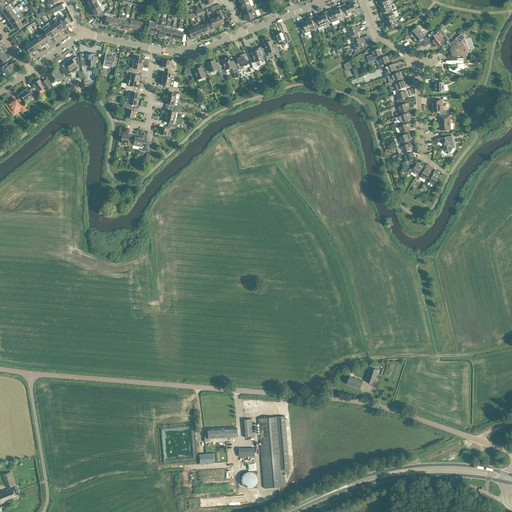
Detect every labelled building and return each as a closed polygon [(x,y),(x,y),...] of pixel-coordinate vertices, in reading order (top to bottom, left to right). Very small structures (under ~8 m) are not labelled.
[(0,10),(1,10),(11,3),(10,3),(8,0),(6,0),(6,1),(5,0),(4,0),(3,1),(0,3),(0,10)] [(99,6),(102,5),(101,3),(100,2),(98,0),(97,0),(89,4),(91,10),(99,6)] [(352,4),(349,5),(353,14),(355,13),(360,11),(362,11),(361,7),(358,8),(355,0),(351,2),(352,4)] [(381,8),(390,5),(388,0),(380,0),(376,2),(378,6),(380,5),(381,8)] [(241,10),(250,6),(248,1),(240,4),(241,7),(240,7),(241,10)] [(5,15),(14,8),(13,6),(13,5),(12,3),(11,3),(1,10),(5,15)] [(53,13),(64,8),(64,9),(67,8),(64,3),(58,6),(55,8),(51,9),(52,12),(52,11),(53,13)] [(353,14),(349,5),(346,6),(345,4),(341,5),(346,17),(353,14)] [(339,20),(346,17),(341,5),(337,7),(338,9),(335,10),(339,20)] [(382,16),(393,12),(390,5),(381,8),(382,11),(380,12),(382,16)] [(102,17),(104,14),(102,12),(99,6),(91,10),(94,15),(96,14),(97,16),(98,17),(100,16),(102,17)] [(253,12),(251,7),(250,6),(241,10),(242,10),(244,14),(243,15),(244,15),(255,11),(253,12)] [(7,21),(18,13),(14,8),(5,15),(6,17),(5,18),(7,21)] [(216,17),(215,17),(219,26),(220,26),(221,27),(224,26),(224,24),(222,17),(223,16),(221,9),(218,10),(218,15),(218,16),(216,17)] [(339,20),(335,10),(332,12),(331,9),(327,11),(332,22),(339,20)] [(246,21),(254,18),(257,16),(255,11),(244,15),(246,21)] [(325,25),(332,22),(327,11),(323,13),(324,15),(321,16),(325,25)] [(387,22),(396,19),(393,12),(382,16),(383,20),(385,19),(387,22)] [(19,19),(21,17),(18,13),(7,21),(8,23),(9,22),(11,25),(19,19)] [(110,14),(110,17),(107,17),(104,15),(104,14),(102,17),(98,22),(101,25),(102,23),(105,24),(105,25),(111,26),(112,18),(113,15),(110,14)] [(62,15),(57,18),(57,19),(64,28),(69,25),(67,23),(64,18),(62,15)] [(325,25),(321,16),(318,17),(317,15),(314,16),(318,28),(325,25)] [(122,29),(125,18),(124,17),(122,16),(121,17),(119,17),(118,19),(116,27),(122,29)] [(311,31),(318,28),(314,16),(309,18),(310,20),(307,21),(311,31)] [(213,28),(219,26),(215,17),(210,19),(213,28)] [(64,28),(57,19),(56,18),(51,21),(59,32),(64,28)] [(15,29),(22,25),(23,27),(29,23),(27,20),(22,24),(19,19),(11,25),(15,29)] [(210,19),(209,20),(209,19),(204,21),(209,32),(214,30),(213,28),(210,19)] [(400,21),(397,22),(396,19),(387,22),(388,25),(386,26),(387,30),(403,24),(403,23),(402,24),(402,23),(402,22),(401,22),(400,21)] [(134,29),(136,21),(130,20),(128,30),(129,30),(129,28),(134,29)] [(311,31),(307,21),(304,23),(303,20),(299,22),(302,31),(301,31),(303,34),(311,31)] [(54,35),(59,32),(51,21),(49,23),(52,26),(49,28),(54,35)] [(141,31),(143,22),(136,21),(134,29),(141,31)] [(155,24),(154,24),(155,22),(149,21),(149,23),(147,32),(153,33),(155,24)] [(203,35),(209,32),(204,21),(205,23),(199,25),(203,35)] [(199,25),(199,26),(197,22),(196,22),(195,24),(193,25),(197,37),(203,35),(199,25)] [(346,34),(360,29),(359,26),(356,27),(355,24),(345,27),(347,32),(346,32),(346,34)] [(54,35),(49,28),(47,25),(41,28),(45,33),(49,39),(54,35)] [(189,33),(187,34),(187,35),(187,41),(191,39),(197,37),(193,25),(192,25),(193,28),(188,30),(189,33)] [(170,39),(173,27),(172,27),(172,30),(166,29),(164,38),(170,39)] [(176,40),(178,28),(173,27),(170,39),(170,41),(174,41),(174,40),(176,40)] [(425,36),(419,29),(419,30),(416,27),(409,33),(411,36),(417,43),(418,42),(420,44),(424,41),(425,42),(428,40),(428,39),(426,37),(424,39),(423,38),(425,36)] [(350,39),(359,35),(358,32),(361,31),(360,29),(346,34),(347,35),(348,35),(350,39)] [(287,42),(291,40),(288,33),(284,35),(284,32),(276,35),(277,38),(276,39),(277,42),(278,41),(279,45),(282,44),(282,45),(284,44),(285,44),(288,43),(287,42)] [(428,39),(428,40),(430,43),(432,42),(434,45),(437,48),(440,45),(443,48),(447,45),(445,42),(448,38),(445,35),(444,35),(442,37),(437,32),(435,34),(430,38),(428,39)] [(41,37),(40,37),(45,44),(46,44),(50,40),(49,39),(45,33),(41,37)] [(464,44),(462,43),(465,36),(464,36),(465,34),(462,33),(450,43),(452,46),(450,50),(452,55),(457,57),(461,55),(463,57),(466,51),(464,44)] [(32,36),(35,40),(40,47),(41,47),(45,44),(40,37),(38,39),(36,36),(35,35),(33,36),(32,36)] [(351,45),(364,40),(363,37),(360,38),(359,35),(350,39),(351,43),(350,44),(351,45)] [(31,44),(30,44),(36,51),(40,47),(35,40),(31,44)] [(279,52),(278,50),(277,46),(274,47),(271,40),(264,43),(265,48),(268,53),(269,56),(279,52)] [(360,50),(360,48),(364,46),(362,43),(365,42),(364,40),(351,45),(351,46),(352,46),(354,50),(355,53),(360,50)] [(29,42),(21,47),(23,50),(27,55),(29,53),(30,55),(36,51),(30,44),(29,42)] [(255,51),(251,52),(253,56),(255,62),(258,61),(260,65),(264,63),(262,59),(261,56),(264,55),(263,51),(261,47),(255,49),(255,51)] [(378,59),(388,56),(388,55),(379,58),(378,56),(383,54),(381,47),(371,51),(372,54),(368,55),(368,56),(367,56),(367,57),(367,58),(368,60),(369,62),(378,59)] [(90,55),(85,55),(84,53),(80,53),(81,66),(83,66),(84,63),(85,61),(85,59),(87,59),(87,60),(87,61),(88,63),(88,64),(89,64),(90,64),(90,67),(95,67),(96,63),(97,63),(97,57),(93,56),(93,54),(90,54),(90,55)] [(139,54),(133,53),(133,55),(132,58),(134,58),(133,62),(142,64),(144,58),(139,57),(139,54)] [(243,56),(236,59),(238,63),(237,63),(239,68),(239,69),(238,69),(239,74),(240,73),(242,76),(245,75),(244,74),(245,74),(246,73),(244,69),(243,66),(246,66),(247,65),(249,64),(247,60),(248,60),(248,57),(246,53),(242,54),(243,56)] [(116,67),(117,62),(118,57),(115,57),(105,55),(103,64),(109,65),(108,66),(113,67),(113,66),(116,67)] [(379,69),(395,63),(394,63),(386,66),(385,63),(390,62),(388,56),(378,59),(377,59),(378,63),(379,62),(380,65),(378,66),(379,69)] [(79,67),(78,62),(78,57),(75,57),(75,58),(73,60),(71,58),(62,65),(63,67),(61,69),(66,76),(71,72),(73,73),(78,70),(78,68),(78,67),(79,67)] [(237,69),(235,65),(234,60),(230,61),(228,57),(221,60),(225,70),(230,68),(231,72),(237,69)] [(176,66),(171,65),(171,61),(162,59),(161,66),(169,68),(169,70),(177,72),(178,70),(175,69),(175,68),(176,66)] [(214,60),(206,63),(208,68),(209,72),(210,71),(217,68),(221,77),(224,76),(223,72),(222,72),(222,70),(220,66),(218,61),(215,63),(214,60)] [(449,70),(456,73),(457,71),(462,69),(462,70),(463,69),(465,68),(465,63),(464,63),(464,64),(464,60),(452,60),(452,66),(449,66),(449,70)] [(141,70),(142,64),(133,62),(132,68),(130,67),(129,70),(135,71),(136,69),(141,70)] [(0,71),(2,70),(4,73),(5,72),(7,75),(16,68),(12,63),(8,66),(6,64),(3,66),(0,67),(0,71)] [(395,74),(401,72),(401,71),(393,74),(392,71),(397,69),(395,63),(379,69),(385,67),(387,73),(385,74),(386,77),(395,74)] [(208,77),(205,69),(203,64),(197,67),(198,68),(193,70),(197,79),(205,77),(205,78),(208,77)] [(64,78),(59,73),(57,68),(54,70),(53,69),(47,74),(53,83),(57,80),(59,82),(64,78)] [(135,71),(129,70),(127,70),(126,72),(127,72),(127,74),(128,74),(128,76),(130,76),(129,79),(138,81),(140,75),(135,74),(135,71)] [(176,75),(177,72),(169,70),(168,73),(163,72),(162,78),(174,81),(175,75),(176,75)] [(391,85),(404,80),(399,82),(398,79),(403,77),(401,72),(395,74),(386,77),(388,76),(390,82),(385,84),(386,87),(391,85)] [(363,75),(351,79),(353,83),(365,79),(363,75)] [(173,87),(174,81),(162,78),(160,84),(170,86),(173,87)] [(52,87),(50,84),(47,80),(43,84),(39,79),(33,83),(39,91),(45,87),(47,90),(52,87)] [(137,87),(138,81),(129,79),(128,83),(127,82),(126,83),(121,82),(120,87),(124,87),(133,89),(134,87),(137,87)] [(435,92),(440,92),(444,91),(444,84),(447,84),(447,79),(441,79),(441,82),(438,82),(436,82),(435,82),(435,87),(434,87),(435,92)] [(405,90),(404,87),(406,87),(404,80),(391,85),(395,84),(397,90),(393,91),(394,94),(406,90),(405,90)] [(133,89),(124,87),(123,90),(125,91),(127,91),(125,97),(138,100),(140,94),(131,92),(132,89),(133,89)] [(38,95),(35,92),(32,88),(28,91),(26,89),(19,93),(22,96),(21,97),(26,103),(38,95)] [(178,93),(179,91),(173,90),(172,92),(167,91),(166,97),(175,99),(177,93),(178,93)] [(406,90),(394,94),(396,94),(398,99),(396,100),(398,104),(404,101),(403,98),(408,96),(406,90)] [(137,106),(138,100),(125,97),(124,103),(123,104),(123,105),(124,106),(125,106),(131,107),(132,105),(137,106)] [(179,100),(175,99),(166,97),(165,103),(166,104),(166,106),(179,109),(182,110),(182,105),(178,103),(179,100)] [(11,99),(5,104),(14,115),(16,114),(14,111),(19,108),(21,111),(23,114),(27,110),(28,110),(21,102),(19,103),(16,99),(15,100),(14,98),(12,100),(11,99)] [(443,110),(443,107),(442,100),(432,100),(432,104),(433,104),(433,112),(439,111),(440,114),(447,114),(447,112),(446,111),(445,110),(444,110),(443,110)] [(399,116),(404,114),(403,111),(409,109),(407,103),(397,106),(400,112),(396,113),(397,117),(399,116)] [(131,110),(131,107),(125,106),(124,106),(122,111),(126,111),(125,116),(134,118),(136,111),(131,110)] [(182,110),(179,109),(166,106),(165,109),(167,110),(166,116),(179,119),(181,114),(178,112),(178,109),(182,110)] [(397,124),(391,126),(392,129),(396,128),(398,127),(408,123),(405,124),(404,121),(408,120),(410,119),(408,113),(404,114),(399,116),(397,117),(395,117),(397,123),(397,124)] [(443,115),(438,115),(439,123),(440,123),(440,130),(449,130),(449,123),(451,123),(450,115),(443,115)] [(179,119),(166,116),(164,122),(169,123),(169,126),(178,128),(177,124),(178,124),(179,124),(180,123),(181,122),(181,121),(180,120),(179,119)] [(400,137),(405,134),(404,131),(410,129),(408,123),(398,127),(396,128),(398,133),(397,134),(398,137),(396,138),(400,137)] [(160,127),(158,134),(168,136),(169,136),(171,129),(174,130),(175,127),(178,128),(169,126),(168,128),(160,127)] [(129,146),(131,140),(128,140),(129,135),(122,133),(120,142),(125,143),(125,145),(129,146)] [(406,144),(409,143),(408,140),(411,139),(409,133),(405,134),(400,137),(396,138),(399,147),(398,147),(401,146),(406,144)] [(445,145),(442,150),(447,153),(447,154),(449,152),(450,153),(453,148),(454,148),(455,147),(452,135),(442,138),(443,144),(445,145)] [(139,146),(141,137),(135,136),(134,141),(131,140),(129,146),(133,147),(133,145),(139,146)] [(149,142),(146,142),(147,138),(141,137),(139,146),(142,147),(143,151),(147,152),(149,142)] [(407,154),(412,152),(411,150),(412,149),(410,143),(409,143),(406,144),(401,146),(398,147),(400,153),(397,154),(399,157),(407,154)] [(411,164),(410,164),(410,163),(411,162),(413,161),(412,159),(416,158),(413,152),(412,152),(407,154),(399,157),(399,158),(404,156),(406,161),(402,163),(404,166),(399,173),(400,174),(401,175),(400,176),(402,177),(409,166),(411,164)] [(417,175),(423,166),(417,163),(416,165),(414,164),(413,165),(412,166),(411,166),(408,172),(411,174),(412,172),(417,175)] [(426,180),(430,174),(431,171),(425,168),(422,174),(419,172),(423,166),(417,175),(415,178),(418,180),(420,177),(426,180)] [(426,180),(423,183),(424,183),(426,185),(430,188),(433,187),(434,185),(436,182),(438,184),(440,181),(437,180),(439,176),(434,173),(432,175),(430,174),(426,180)] [(373,384),(375,379),(378,369),(371,367),(366,382),(373,384)] [(347,384),(360,388),(363,381),(350,376),(347,384)] [(258,418),(262,458),(264,488),(285,486),(284,472),(286,472),(286,469),(289,469),(285,416),(258,418)] [(253,437),(252,424),(252,419),(244,419),(246,438),(253,437)] [(237,437),(237,432),(237,427),(207,429),(208,435),(204,435),(205,442),(209,441),(209,439),(237,437)] [(254,448),(238,448),(238,456),(254,456),(254,448)] [(213,453),(199,456),(199,464),(214,463),(213,453)] [(8,488),(13,486),(13,484),(15,483),(11,472),(3,475),(8,488)] [(257,486),(256,472),(242,473),(243,487),(257,486)] [(0,492),(0,503),(16,497),(13,487),(8,489),(5,490),(0,492)]
